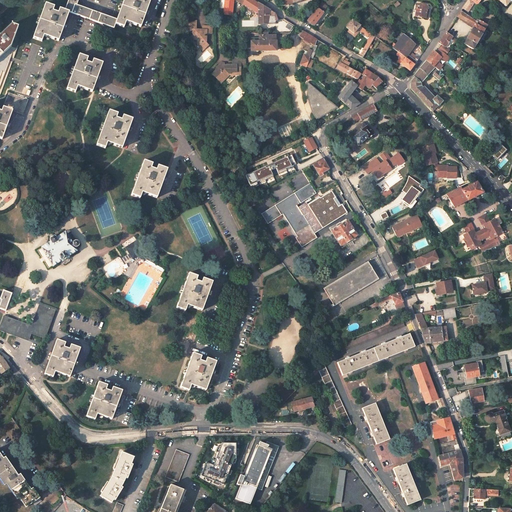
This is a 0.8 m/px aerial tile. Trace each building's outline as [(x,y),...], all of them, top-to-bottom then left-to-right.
[(74,13),(114,28),(115,24),(124,27),(127,21),(141,26),(144,18),(143,18),(149,0),(124,0),(118,20),(77,5),(78,0),(68,0),(65,10),(60,8),(58,12),(53,10),(55,6),(46,4),(34,38),(42,41),(44,35),(59,40),(62,32),(61,32),(68,12),(74,14),(74,13)] [(225,0),(226,0),(225,15),(232,16),(233,16),(234,3),(234,1),(234,0),(235,0),(238,2),(239,0),(225,0)] [(259,15),(260,25),(276,24),(276,22),(277,20),(276,15),(252,0),(245,0),(243,5),(259,15)] [(477,5),(481,0),(468,0),(463,9),(468,12),(475,3),(477,5)] [(425,19),(427,6),(416,5),(415,18),(425,19)] [(324,12),(318,8),(308,21),(315,26),(325,13),(324,12)] [(472,29),(463,45),(473,50),(488,25),(476,19),(475,21),(461,12),(457,17),(461,20),(460,20),(472,29)] [(197,29),(197,20),(188,20),(187,32),(193,32),(195,34),(195,39),(198,39),(198,44),(203,50),(209,45),(207,42),(206,42),(207,39),(207,38),(206,37),(205,36),(204,36),(204,34),(205,34),(212,30),(212,26),(206,26),(204,26),(204,27),(203,31),(199,31),(199,29),(197,29)] [(347,28),(354,33),(360,26),(353,20),(347,28)] [(0,35),(0,57),(11,47),(18,27),(12,24),(0,35)] [(303,32),(300,37),(304,40),(303,41),(309,44),(310,43),(315,46),(318,40),(303,32)] [(251,38),(252,51),(253,51),(258,51),(277,50),(277,41),(276,41),(276,35),(268,35),(268,33),(259,33),(260,37),(251,38)] [(445,47),(452,37),(446,33),(439,44),(445,47)] [(411,53),(416,45),(404,36),(393,49),(415,64),(419,58),(411,53)] [(307,56),(304,55),(300,65),(306,68),(313,53),(309,52),(307,56)] [(442,66),(437,63),(437,62),(435,60),(438,56),(433,52),(426,60),(438,71),(442,66)] [(399,62),(401,63),(411,70),(415,64),(398,53),(396,56),(400,59),(399,62)] [(80,55),(68,89),(76,92),(78,85),(93,91),(96,83),(95,83),(102,63),(93,59),(92,63),(87,62),(88,57),(80,55)] [(228,66),(226,65),(225,63),(224,63),(223,62),(217,67),(218,69),(214,73),(220,80),(224,76),(226,79),(233,72),(236,75),(239,72),(242,72),(242,65),(245,65),(246,65),(246,58),(233,57),(233,65),(228,65),(228,66)] [(348,68),(350,64),(347,62),(348,61),(345,60),(342,64),(348,68)] [(437,97),(433,100),(421,86),(421,81),(430,70),(431,72),(430,73),(439,80),(444,75),(438,71),(426,60),(413,77),(414,78),(411,83),(411,89),(433,112),(438,106),(439,106),(442,102),(437,97)] [(342,64),(341,63),(337,69),(357,81),(361,76),(348,68),(342,64)] [(382,83),(379,79),(366,71),(363,77),(374,84),(375,82),(379,86),(382,83)] [(362,90),(366,84),(371,87),(373,86),(376,88),(379,86),(375,82),(374,84),(363,77),(357,87),(362,90)] [(360,104),(350,96),(357,87),(351,82),(338,98),(351,110),(360,104)] [(309,84),(308,84),(307,95),(309,105),(319,103),(323,106),(321,107),(312,113),(317,120),(338,108),(309,84)] [(5,130),(12,110),(23,114),(28,99),(9,92),(2,111),(0,110),(0,137),(3,138),(6,130),(5,130)] [(319,103),(309,105),(312,113),(321,107),(323,106),(319,103)] [(352,117),(354,120),(355,122),(360,119),(361,119),(376,111),(378,110),(378,108),(376,104),(358,114),(352,117)] [(125,139),(132,119),(123,116),(121,120),(116,118),(118,114),(110,111),(97,145),(105,148),(108,141),(123,147),(125,139)] [(341,124),(342,126),(354,120),(352,117),(341,124)] [(497,121),(495,124),(501,129),(503,126),(497,121)] [(363,122),(350,133),(353,137),(353,138),(359,145),(367,138),(368,139),(369,138),(369,139),(370,139),(371,139),(372,138),(373,137),(373,136),(373,135),(367,126),(366,126),(363,122)] [(290,125),(278,130),(282,140),(294,135),(290,125)] [(312,138),(305,141),(310,151),(317,148),(312,138)] [(433,144),(424,146),(426,155),(423,156),(426,165),(432,164),(436,163),(434,154),(435,154),(433,144)] [(294,155),(256,172),(262,184),(278,176),(276,172),(279,171),(281,174),(299,165),(294,155)] [(320,155),(307,162),(308,163),(309,166),(313,164),(323,159),(320,155)] [(313,164),(319,175),(329,170),(323,159),(313,164)] [(376,168),(381,166),(377,159),(372,162),(376,168)] [(144,160),(132,195),(140,198),(142,192),(157,197),(160,189),(159,189),(166,169),(158,165),(156,170),(151,168),(153,164),(144,160)] [(447,165),(437,165),(437,168),(437,174),(446,175),(446,177),(455,178),(455,166),(447,167),(447,165)] [(462,188),(448,195),(455,208),(484,194),(479,183),(464,190),(462,188)] [(310,184),(263,214),(269,223),(284,214),(299,237),(297,238),(302,247),(317,238),(314,233),(297,206),(306,201),(316,194),(310,184)] [(415,187),(404,200),(412,207),(423,193),(415,187)] [(309,205),(306,201),(297,206),(314,233),(348,212),(342,204),(341,205),(332,191),(321,198),(320,197),(309,205)] [(416,215),(392,227),(397,237),(421,225),(416,215)] [(472,222),(465,226),(468,233),(466,234),(467,238),(464,239),(468,247),(471,246),(472,249),(480,246),(483,252),(497,247),(493,240),(501,236),(499,233),(502,231),(498,223),(495,225),(494,221),(491,223),(488,215),(480,218),(484,226),(485,226),(487,229),(488,229),(491,236),(490,236),(491,240),(481,245),(479,241),(479,242),(475,235),(476,234),(475,231),(476,230),(472,222)] [(347,221),(343,224),(331,231),(340,245),(346,242),(347,243),(352,239),(351,238),(357,235),(347,221)] [(476,234),(475,235),(479,242),(479,241),(490,236),(491,236),(488,229),(487,229),(476,234)] [(62,261),(69,257),(69,256),(78,251),(75,247),(77,247),(78,246),(79,245),(79,243),(79,242),(77,241),(76,240),(75,241),(73,242),(73,243),(65,231),(56,237),(56,236),(54,236),(51,238),(50,240),(51,241),(41,247),(46,254),(45,254),(48,260),(49,259),(53,266),(62,260),(62,261)] [(144,251),(137,240),(132,243),(139,255),(144,252),(146,256),(148,255),(146,250),(144,251)] [(139,255),(132,243),(126,247),(133,258),(139,255)] [(434,252),(414,261),(418,269),(438,259),(434,252)] [(379,279),(368,260),(324,287),(333,303),(332,303),(334,305),(335,306),(379,279)] [(204,301),(211,281),(203,278),(201,282),(196,280),(198,276),(190,273),(177,308),(185,311),(188,304),(202,309),(205,302),(204,301)] [(472,286),(474,296),(487,294),(487,292),(494,290),(492,276),(484,277),(485,284),(472,286)] [(450,283),(437,285),(438,290),(435,291),(436,297),(440,296),(439,295),(451,293),(450,283)] [(0,308),(5,310),(11,293),(3,290),(0,299),(0,298),(0,308)] [(393,299),(396,305),(403,302),(398,291),(391,295),(393,299)] [(380,304),(385,302),(393,299),(391,295),(379,301),(380,304)] [(40,308),(32,329),(45,333),(52,312),(54,313),(56,309),(39,303),(38,307),(40,308)] [(31,325),(7,316),(6,318),(27,325),(23,336),(0,327),(0,330),(29,341),(32,334),(45,338),(54,313),(52,312),(45,333),(32,329),(40,308),(38,307),(31,325)] [(447,342),(446,328),(427,331),(423,318),(431,317),(430,313),(415,316),(423,335),(422,336),(426,344),(447,342)] [(27,325),(6,318),(7,316),(4,315),(0,326),(0,327),(23,336),(27,325)] [(339,345),(343,351),(405,325),(402,319),(366,334),(343,343),(342,343),(339,345)] [(337,363),(342,377),(415,348),(410,335),(401,338),(401,337),(397,338),(398,340),(385,344),(384,343),(381,345),(381,346),(365,352),(365,351),(361,352),(362,354),(349,358),(348,357),(345,359),(346,360),(337,363)] [(56,371),(70,376),(73,368),(72,368),(80,348),(71,344),(69,348),(64,347),(66,342),(58,340),(45,374),(53,377),(56,371)] [(511,349),(499,351),(503,373),(507,372),(507,375),(511,374),(511,349)] [(191,384),(206,389),(209,382),(208,381),(215,361),(206,358),(205,362),(200,360),(201,356),(193,353),(181,387),(189,390),(191,384)] [(0,371),(1,374),(10,368),(6,361),(0,355),(0,371)] [(343,423),(345,428),(351,425),(337,393),(323,361),(317,367),(332,400),(336,407),(343,423)] [(425,362),(413,367),(424,397),(427,403),(439,399),(425,362)] [(476,364),(465,367),(465,369),(467,379),(475,378),(479,377),(478,373),(477,364),(476,364)] [(310,375),(313,378),(319,371),(317,367),(310,375)] [(114,410),(122,390),(113,387),(111,391),(106,389),(108,385),(100,382),(87,417),(95,419),(98,413),(112,418),(115,410),(114,410)] [(481,389),(469,391),(471,404),(483,402),(481,389)] [(440,390),(438,391),(443,406),(446,405),(440,390)] [(312,397),(292,403),(295,412),(299,411),(300,411),(305,410),(305,409),(315,406),(312,397)] [(327,403),(330,410),(336,407),(332,400),(327,403)] [(376,404),(362,409),(372,433),(370,434),(372,437),(373,436),(377,445),(390,440),(376,404)] [(500,434),(510,431),(503,411),(494,414),(493,414),(491,414),(489,415),(488,416),(488,417),(488,419),(488,420),(489,421),(490,422),(491,422),(493,422),(494,422),(495,421),(500,434)] [(447,418),(438,420),(438,422),(433,423),(434,426),(432,426),(435,438),(451,435),(452,440),(457,439),(450,417),(447,418)] [(261,491),(278,447),(267,442),(266,445),(259,443),(258,446),(256,446),(244,476),(240,474),(236,484),(240,485),(235,499),(249,505),(256,489),(261,491)] [(206,462),(201,476),(223,485),(234,458),(235,458),(235,443),(222,443),(213,465),(206,462)] [(458,443),(454,444),(456,451),(439,456),(441,465),(450,463),(455,480),(463,478),(462,458),(458,443)] [(189,455),(176,449),(165,477),(178,482),(189,455)] [(4,458),(0,452),(0,475),(6,484),(8,482),(19,498),(21,497),(28,507),(41,498),(34,488),(31,489),(21,474),(19,475),(6,457),(4,458)] [(134,457),(122,453),(113,477),(100,496),(111,503),(113,500),(115,501),(123,488),(121,487),(124,483),(126,478),(128,479),(133,465),(131,464),(134,457)] [(420,499),(407,464),(394,468),(397,476),(396,477),(397,481),(398,480),(403,493),(402,493),(403,497),(404,496),(407,504),(420,499)] [(339,470),(335,503),(342,503),(346,471),(339,470)] [(174,511),(183,490),(170,485),(159,511),(174,511)] [(475,489),(474,498),(485,498),(485,495),(494,496),(494,489),(475,489)] [(121,511),(124,506),(117,503),(113,511),(121,511)]
